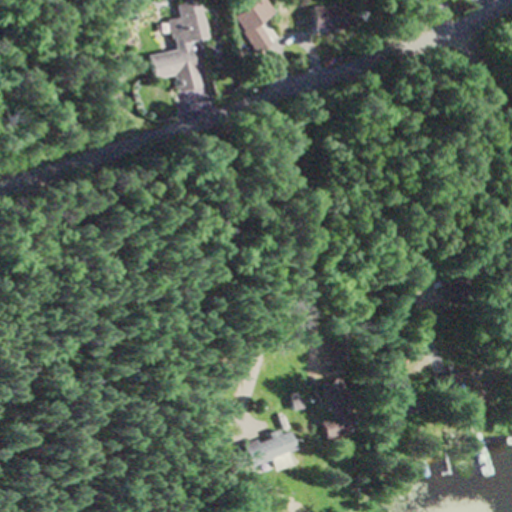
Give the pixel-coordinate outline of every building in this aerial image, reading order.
[(175,54),(148,58),(151,82),(173,78),(175,94),(207,89),(200,42),(207,41),(200,0),(177,0),(181,20),(170,22),(175,54)] [(233,18),(256,56),(273,46),(250,8),(233,18)] [(311,32),(345,32),(345,8),(311,8),(311,32)] [(383,381),(390,401),(369,408),(375,426),(417,413),(405,374),(383,381)] [(433,380),(436,396),(459,391),(456,376),(433,380)] [(340,383),(319,389),(328,421),(318,424),(323,442),(355,434),(340,383)] [(241,446),(247,469),(269,462),(272,473),(289,468),(285,455),(293,453),(286,432),(265,438),(266,438),(241,446)]
